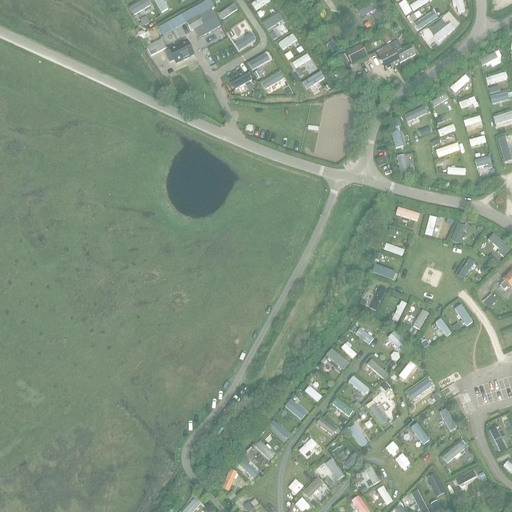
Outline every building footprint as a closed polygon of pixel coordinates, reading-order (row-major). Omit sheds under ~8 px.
[(144,0),(129,9),(134,16),(149,7),(144,0)] [(161,0),(151,0),(160,14),(167,10),(161,0)] [(257,0),(250,5),(254,11),(269,1),(268,0),(257,0)] [(368,0),(355,9),(361,18),(374,10),(368,0)] [(425,0),(420,0),(409,7),(412,12),(428,3),(425,0)] [(463,13),(460,0),(453,0),(454,2),(450,3),(452,9),(455,8),(457,15),(463,13)] [(233,6),(218,16),(221,21),(236,11),(233,6)] [(431,9),(416,19),(419,24),(435,14),(431,9)] [(211,10),(186,24),(190,32),(194,30),(198,39),(207,34),(220,27),(211,10)] [(261,25),(266,31),(282,20),(278,14),(261,25)] [(411,16),(406,19),(410,24),(414,21),(415,20),(412,15),(411,16)] [(144,18),(139,21),(143,27),(148,24),(144,18)] [(244,23),(228,33),(232,38),(247,29),(244,23)] [(450,25),(433,38),(437,44),(454,30),(450,25)] [(147,32),(138,37),(141,42),(150,37),(147,32)] [(277,45),(281,51),(297,41),(292,34),(277,45)] [(382,37),(387,44),(390,42),(386,34),(382,37)] [(146,48),(151,56),(165,49),(161,40),(146,48)] [(169,50),(176,64),(193,56),(186,42),(169,50)] [(339,52),(332,42),(327,46),(334,56),(339,52)] [(401,50),(399,46),(397,42),(375,53),(385,71),(415,56),(410,46),(401,50)] [(431,48),(430,48),(433,52),(434,53),(439,49),(435,44),(431,48)] [(345,53),(351,65),(367,56),(361,45),(345,53)] [(264,53),(250,62),(253,67),(256,65),(259,69),(270,63),(264,53)] [(494,54),(478,62),(480,68),(496,60),(494,54)] [(315,72),(306,58),(298,63),(307,77),(315,72)] [(345,73),(336,77),(340,86),(349,82),(357,82),(351,70),(345,73)] [(504,74),(484,80),(486,86),(506,80),(504,74)] [(247,76),(230,85),(233,91),(250,82),(247,76)] [(464,76),(449,89),(454,94),(468,81),(464,76)] [(278,91),(269,77),(264,80),(272,94),(278,91)] [(324,80),(318,84),(321,89),(327,85),(324,80)] [(288,88),(282,91),(286,97),(291,94),(288,88)] [(253,91),(252,98),(259,100),(260,93),(253,91)] [(445,94),(429,104),(433,109),(448,99),(445,94)] [(511,101),(510,94),(490,100),(493,112),(511,106),(511,101)] [(474,98),(457,105),(460,110),(476,104),(474,98)] [(425,107),(407,114),(409,120),(427,113),(425,107)] [(511,113),(492,119),(494,126),(511,120),(511,113)] [(479,117),(462,122),(464,129),(481,123),(479,117)] [(430,123),(413,129),(415,135),(432,129),(430,123)] [(438,132),(440,138),(454,132),(452,127),(438,132)] [(398,134),(391,136),(395,151),(402,149),(398,134)] [(484,137),(468,142),(469,148),(485,144),(484,137)] [(503,138),(496,140),(503,164),(511,162),(503,138)] [(457,146),(441,151),(443,158),(459,152),(457,146)] [(376,161),(378,167),(385,164),(383,158),(376,161)] [(398,177),(408,175),(405,164),(407,164),(406,158),(392,161),(393,167),(395,166),(398,177)] [(489,158),(473,162),(475,168),(490,164),(489,158)] [(441,159),(429,162),(430,168),(442,165),(441,159)] [(446,176),(464,177),(465,171),(454,170),(454,168),(450,167),(450,170),(447,169),(446,176)] [(416,215),(398,209),(396,215),(414,221),(416,215)] [(435,219),(428,218),(424,236),(430,238),(433,226),(437,227),(439,221),(435,220),(435,219)] [(464,228),(457,225),(449,243),(456,246),(464,228)] [(509,252),(492,236),(486,241),(503,258),(509,252)] [(400,257),(402,252),(388,246),(386,252),(400,257)] [(468,260),(456,277),(462,281),(474,265),(468,260)] [(394,276),(375,269),(373,275),(392,282),(394,276)] [(504,282),(499,287),(504,293),(509,288),(511,290),(511,288),(511,271),(502,281),(504,282)] [(375,313),(386,292),(380,289),(369,310),(375,313)] [(482,303),(488,309),(496,300),(491,295),(482,303)] [(406,306),(400,303),(390,321),(396,324),(406,306)] [(461,310),(455,314),(465,328),(471,323),(461,310)] [(417,332),(428,316),(421,312),(411,328),(417,332)] [(439,321),(434,325),(445,339),(450,335),(439,321)] [(457,324),(452,328),(455,333),(461,329),(457,324)] [(372,341),(359,330),(354,336),(367,347),(372,341)] [(409,348),(393,333),(386,341),(402,356),(409,348)] [(341,337),(338,341),(343,345),(346,341),(341,337)] [(344,346),(340,350),(351,361),(355,356),(349,350),(350,348),(347,344),(345,346),(344,346)] [(348,366),(330,351),(324,358),(342,373),(348,366)] [(391,361),(386,367),(391,370),(395,365),(391,361)] [(387,377),(370,362),(365,367),(383,382),(387,377)] [(397,377),(403,382),(414,368),(409,364),(397,377)] [(368,391),(351,379),(347,385),(363,397),(368,391)] [(385,383),(380,388),(385,393),(390,388),(385,383)] [(428,388),(424,383),(406,396),(410,401),(428,388)] [(308,388),(303,393),(316,405),(321,399),(308,388)] [(297,393),(293,397),(298,401),(302,396),(297,393)] [(335,400),(330,406),(347,419),(352,413),(335,400)] [(290,405),(286,410),(301,424),(306,419),(290,405)] [(374,406),(368,411),(380,428),(386,423),(374,406)] [(439,417),(433,415),(429,431),(435,433),(439,417)] [(334,432),(319,420),(315,426),(330,437),(334,432)] [(271,423),(266,428),(281,443),(286,437),(277,429),(279,427),(275,423),(273,425),(271,423)] [(369,446),(353,424),(347,429),(362,451),(369,446)] [(494,429),(487,432),(498,455),(505,451),(500,441),(504,439),(501,432),(497,434),(494,429)] [(306,435),(301,440),(304,443),(309,437),(306,435)] [(410,462),(431,445),(426,439),(405,455),(410,462)] [(310,441),(297,453),(302,458),(315,446),(310,441)] [(259,443),(253,449),(268,463),(273,457),(268,452),(269,450),(266,446),(264,448),(259,443)] [(459,445),(441,460),(446,466),(464,451),(459,445)] [(353,455),(341,467),(346,472),(359,460),(353,455)] [(259,456),(254,461),(259,465),(263,461),(259,456)] [(242,461),(237,466),(252,481),(257,476),(253,472),(254,471),(248,465),(247,466),(242,461)] [(329,461),(316,472),(319,476),(329,468),(330,470),(332,469),(331,467),(333,465),(329,461)] [(511,463),(508,461),(502,468),(511,476),(511,468),(511,467),(511,466),(511,463)] [(379,483),(370,469),(363,473),(372,487),(379,483)] [(229,472),(220,490),(227,493),(232,481),(235,482),(237,477),(235,476),(235,475),(229,472)] [(472,472),(454,482),(457,488),(475,479),(472,472)] [(443,496),(433,476),(426,479),(435,499),(443,496)] [(317,480),(301,495),(307,501),(323,486),(317,480)] [(364,487),(358,490),(361,495),(367,492),(364,487)] [(385,508),(392,504),(382,488),(376,492),(385,508)] [(232,493),(226,497),(230,501),(235,497),(232,493)] [(426,511),(416,493),(410,496),(415,507),(413,508),(415,511),(416,511),(418,511),(417,511),(426,511)] [(238,511),(246,511),(254,504),(247,498),(243,502),(245,504),(238,511)] [(194,511),(199,507),(193,501),(183,511),(194,511)] [(363,511),(357,501),(351,505),(355,511),(363,511)] [(441,511),(436,502),(429,506),(432,511),(441,511)]
